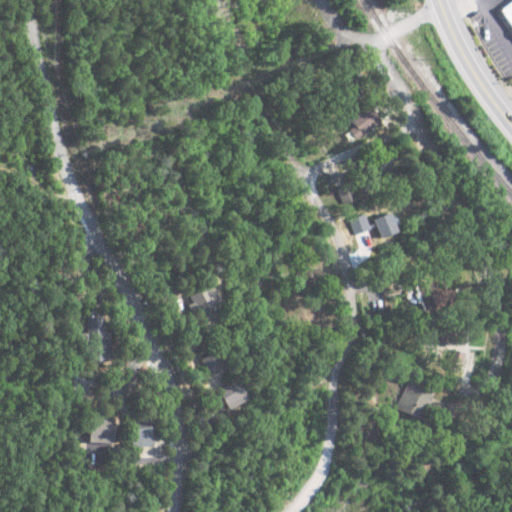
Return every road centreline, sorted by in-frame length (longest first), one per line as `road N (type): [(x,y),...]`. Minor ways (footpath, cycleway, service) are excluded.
road 1 (residential): [(177,511),(177,407),(65,160),(32,0)]
road 2 (residential): [(298,511),(335,452),(340,372),(355,315),(346,249),(315,175),(422,122)]
road 3 (residential): [(490,390),(503,347),(499,304),(449,171),(394,75),(329,0)]
road 4 (primary): [(511,120),(438,0)]
